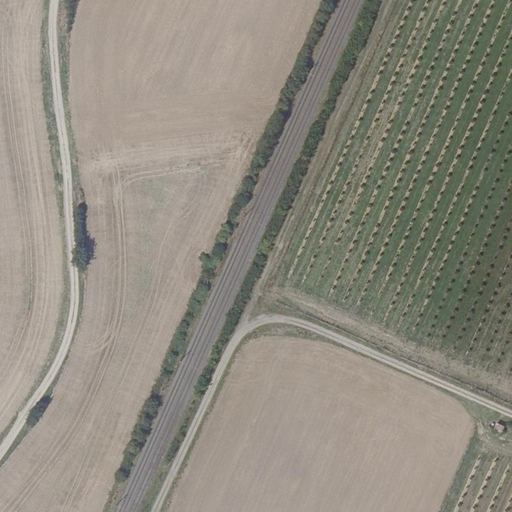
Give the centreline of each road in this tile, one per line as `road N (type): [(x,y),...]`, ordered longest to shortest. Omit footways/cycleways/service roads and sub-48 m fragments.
road 1 (track): [(0,451),(57,365),(75,296),(57,0)]
road 2 (track): [(236,334),(386,0)]
road 3 (track): [(511,414),(309,325),(265,319),(236,334)]
road 4 (track): [(155,511),(236,334)]
